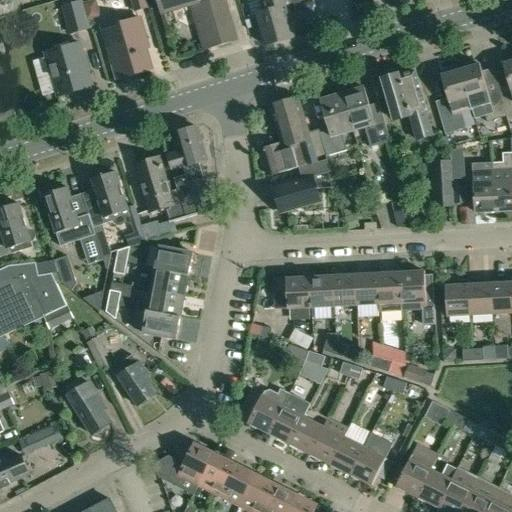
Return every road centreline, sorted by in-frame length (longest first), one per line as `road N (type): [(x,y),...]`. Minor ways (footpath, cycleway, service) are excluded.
road 1 (tertiary): [(227,88),(511,5)]
road 2 (residential): [(232,248),(511,237)]
road 3 (tertiary): [(0,159),(227,88)]
road 4 (residential): [(20,511),(183,419)]
road 5 (residential): [(183,419),(209,376),(232,248)]
road 6 (residential): [(342,498),(183,419)]
road 7 (residential): [(232,248),(238,173),(227,88)]
